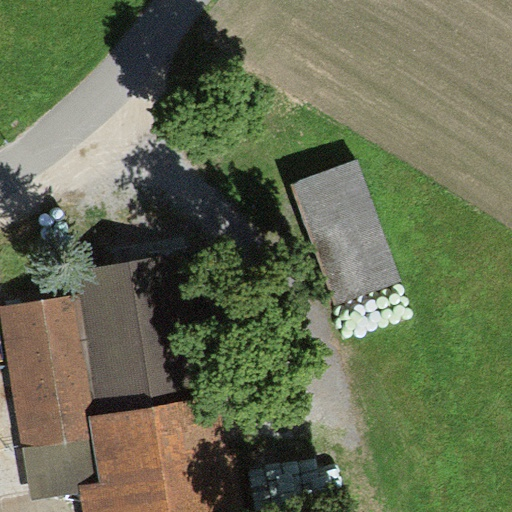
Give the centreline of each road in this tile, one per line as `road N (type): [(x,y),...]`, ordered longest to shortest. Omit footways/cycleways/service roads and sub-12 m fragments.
road 1 (track): [(238,394),(209,247),(52,126)]
road 2 (unclassified): [(163,0),(122,56),(0,174)]
